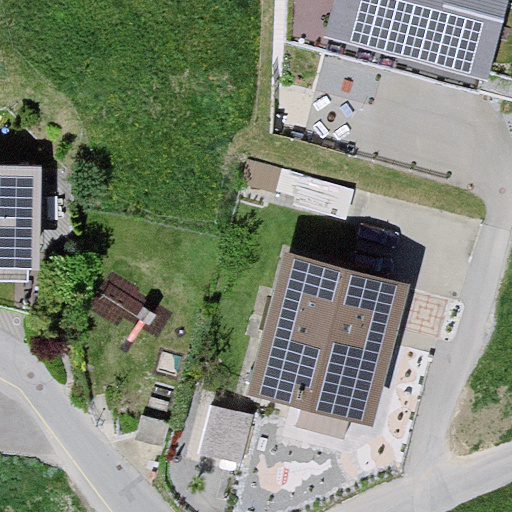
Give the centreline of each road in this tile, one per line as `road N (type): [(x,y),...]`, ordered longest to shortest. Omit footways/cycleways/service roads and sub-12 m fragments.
road 1 (residential): [(120,511),(0,376)]
road 2 (residential): [(511,464),(401,511)]
